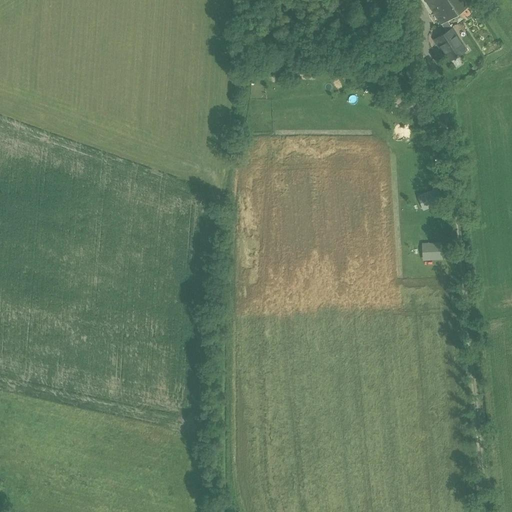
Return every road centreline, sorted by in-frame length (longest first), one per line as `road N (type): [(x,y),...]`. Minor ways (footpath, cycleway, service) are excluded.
road 1 (track): [(445,108),(485,511)]
road 2 (track): [(220,188),(199,436),(200,472),(215,511)]
